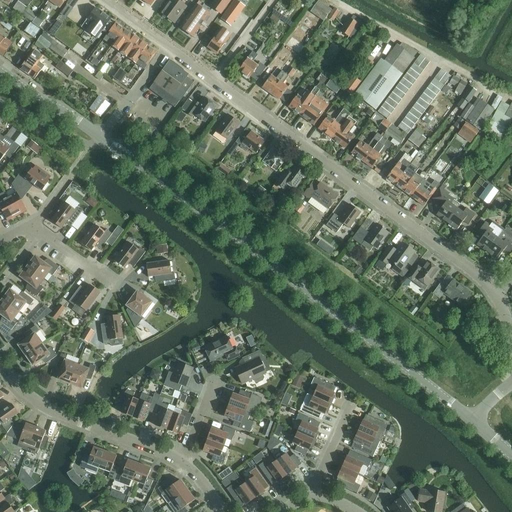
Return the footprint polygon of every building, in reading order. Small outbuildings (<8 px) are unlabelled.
[(65,0),(48,0),(48,1),(59,8),(64,2),(65,0)] [(73,9),(79,0),(69,0),(67,4),(73,9)] [(174,23),(186,6),(177,0),(170,0),(161,13),(174,23)] [(215,0),(215,2),(224,9),(230,0),(215,0)] [(235,0),(234,0),(221,19),(231,25),(244,7),(235,0)] [(310,12),(324,21),(332,9),(318,0),(310,12)] [(18,1),(13,8),(22,15),(27,8),(18,1)] [(192,36),(209,13),(196,4),(180,27),(192,36)] [(27,8),(22,15),(32,23),(37,15),(27,8)] [(87,20),(81,27),(96,39),(103,30),(103,31),(105,32),(112,23),(110,21),(111,19),(100,11),(99,11),(95,8),(87,20)] [(333,21),(340,12),(334,8),(328,18),(333,21)] [(274,12),(270,18),(277,24),(281,18),(274,12)] [(37,15),(32,23),(39,28),(45,20),(38,14),(37,15)] [(302,24),(315,32),(322,22),(315,18),(313,21),(306,17),(302,24)] [(340,31),(348,37),(357,24),(348,19),(340,31)] [(57,21),(49,32),(54,36),(62,25),(57,21)] [(0,24),(10,31),(13,27),(8,23),(6,25),(2,22),(0,24)] [(103,40),(111,46),(114,41),(124,28),(116,22),(103,40)] [(35,39),(40,31),(29,24),(24,31),(30,35),(35,39)] [(114,41),(111,46),(119,51),(122,47),(132,34),(124,28),(114,41)] [(222,28),(207,48),(217,55),(231,35),(222,28)] [(68,51),(43,33),(35,44),(46,52),(49,48),(63,59),(68,51)] [(0,54),(3,57),(13,43),(0,34),(0,54)] [(132,34),(122,47),(119,51),(128,57),(131,53),(140,40),(132,34)] [(305,46),(292,37),(286,45),(298,55),(305,46)] [(148,46),(140,40),(131,53),(128,57),(136,63),(148,46)] [(414,58),(413,58),(417,52),(401,43),(399,47),(396,45),(384,62),(381,59),(354,95),(375,110),(414,58)] [(148,46),(136,63),(140,66),(144,69),(147,65),(156,52),(148,46)] [(33,50),(20,69),(35,79),(41,70),(44,66),(39,62),(43,56),(33,50)] [(327,51),(324,55),(332,61),(335,57),(327,51)] [(247,59),(238,71),(249,79),(250,77),(256,81),(266,68),(260,63),(258,66),(253,62),(258,56),(256,55),(252,52),(247,59)] [(420,55),(413,64),(418,68),(425,58),(420,55)] [(121,60),(115,56),(112,61),(117,64),(121,60)] [(94,58),(91,62),(96,66),(99,62),(94,58)] [(425,58),(418,68),(423,72),(430,62),(425,58)] [(343,59),(338,66),(343,70),(348,63),(343,59)] [(103,61),(97,69),(99,71),(102,73),(108,66),(103,61)] [(187,75),(169,61),(149,89),(174,107),(192,82),(185,77),(187,75)] [(286,73),(292,64),(287,61),(281,69),(286,73)] [(413,64),(409,69),(419,76),(423,72),(418,68),(413,64)] [(132,68),(126,77),(131,80),(137,72),(132,68)] [(285,73),(270,94),(278,100),(279,99),(284,102),(291,93),(286,89),(287,88),(283,85),(289,77),(290,78),(295,71),(290,68),(286,74),(285,73)] [(409,69),(406,74),(416,81),(419,76),(409,69)] [(441,69),(434,79),(439,83),(446,73),(441,69)] [(113,78),(121,83),(126,76),(118,70),(113,78)] [(99,71),(95,77),(100,81),(104,75),(102,73),(99,71)] [(270,94),(285,73),(282,71),(276,79),(271,75),(262,88),(270,94)] [(446,73),(439,83),(444,86),(451,77),(446,73)] [(406,74),(402,79),(412,86),(416,81),(406,74)] [(453,76),(449,83),(458,88),(454,94),(457,95),(458,93),(461,95),(467,84),(453,76)] [(325,77),(316,88),(319,90),(320,91),(326,82),(328,80),(325,77)] [(353,77),(344,89),(351,94),(360,82),(353,77)] [(402,79),(399,83),(408,91),(412,86),(402,79)] [(434,79),(430,84),(440,91),(444,86),(439,83),(434,79)] [(331,80),(329,84),(338,91),(341,87),(333,81),(331,80)] [(399,83),(395,88),(405,95),(408,91),(399,83)] [(430,84),(427,89),(436,96),(440,91),(430,84)] [(470,86),(461,98),(468,103),(476,91),(470,86)] [(291,104),(289,106),(293,109),(292,110),(301,117),(309,104),(313,99),(315,96),(320,91),(319,90),(316,88),(315,87),(311,93),(307,91),(301,98),(297,95),(291,104)] [(395,88),(392,93),(401,100),(405,95),(395,88)] [(427,89),(423,93),(433,101),(436,96),(427,89)] [(389,97),(388,98),(398,105),(401,100),(392,93),(389,97)] [(423,93),(419,98),(429,105),(433,101),(423,93)] [(92,104),(89,109),(98,116),(100,117),(110,105),(110,104),(99,96),(92,104)] [(309,104),(301,117),(309,123),(313,126),(314,125),(322,114),(328,106),(315,96),(313,99),(309,104)] [(194,101),(193,103),(189,100),(182,109),(193,117),(194,115),(205,123),(217,107),(205,98),(200,105),(194,101)] [(386,101),(385,102),(394,110),(398,105),(388,98),(386,101)] [(419,98),(416,103),(426,110),(429,105),(419,98)] [(462,110),(468,103),(462,99),(457,106),(462,110)] [(480,131),(494,110),(480,101),(466,122),(468,123),(480,131)] [(385,102),(381,107),(391,114),(394,110),(385,102)] [(511,102),(510,106),(509,108),(500,104),(484,134),(503,144),(511,127),(511,102)] [(416,103),(412,108),(422,115),(426,110),(416,103)] [(466,120),(475,108),(469,104),(460,117),(466,120)] [(432,106),(427,112),(431,115),(436,109),(432,106)] [(381,107),(377,112),(387,119),(391,114),(381,107)] [(412,108),(409,113),(418,120),(422,115),(412,108)] [(370,109),(367,114),(373,118),(376,113),(370,109)] [(325,132),(324,134),(332,139),(350,115),(344,110),(335,122),(333,121),(333,122),(327,118),(320,128),(325,132)] [(409,113),(405,117),(415,125),(418,120),(409,113)] [(427,114),(422,120),(428,125),(433,119),(427,114)] [(228,140),(240,124),(228,115),(216,131),(228,140)] [(350,115),(332,139),(345,149),(354,137),(349,133),(354,126),(356,123),(349,117),(350,115)] [(405,117),(401,122),(411,130),(415,125),(405,117)] [(459,130),(465,122),(460,118),(454,126),(459,130)] [(385,119),(379,128),(386,133),(392,124),(385,119)] [(401,122),(398,127),(403,131),(407,134),(411,130),(401,122)] [(466,122),(461,130),(468,135),(464,140),(470,144),(473,139),(479,132),(466,122)] [(386,133),(383,137),(364,163),(372,169),(381,157),(378,154),(384,147),(383,146),(390,137),(400,144),(407,134),(403,131),(402,132),(396,129),(397,128),(392,124),(386,133)] [(239,144),(241,146),(240,147),(246,152),(249,148),(257,153),(265,142),(252,133),(251,133),(246,129),(237,143),(236,142),(231,149),(234,151),(239,144)] [(426,139),(415,131),(408,140),(418,148),(426,139)] [(352,151),(357,155),(356,157),(364,163),(383,137),(377,134),(368,147),(365,145),(364,145),(359,141),(352,151)] [(0,142),(0,161),(6,153),(11,156),(19,146),(5,136),(3,138),(0,142)] [(31,141),(27,145),(38,153),(41,149),(31,141)] [(201,143),(198,150),(204,153),(207,146),(201,143)] [(280,168),(287,159),(275,149),(272,150),(263,163),(271,169),(275,164),(280,168)] [(401,165),(399,163),(387,179),(395,185),(410,164),(404,160),(401,165)] [(231,171),(222,164),(218,170),(227,176),(231,171)] [(410,164),(395,185),(403,191),(415,175),(418,170),(414,167),(410,164)] [(15,179),(24,189),(29,182),(41,191),(48,182),(47,181),(50,177),(36,166),(32,170),(25,178),(19,174),(15,179)] [(276,185),(280,188),(284,191),(289,185),(295,190),(307,174),(297,166),(288,178),(283,174),(276,185)] [(419,177),(415,175),(403,191),(411,197),(423,180),(426,175),(431,169),(429,167),(425,174),(424,173),(421,174),(419,177)] [(7,198),(17,216),(27,211),(19,197),(27,193),(24,189),(15,179),(12,184),(16,193),(7,198)] [(426,183),(427,183),(423,180),(411,197),(419,203),(423,206),(423,207),(424,207),(440,185),(435,181),(430,186),(426,183)] [(329,210),(338,197),(321,184),(318,187),(313,184),(304,195),(310,200),(312,197),(329,210)] [(261,202),(268,192),(260,186),(253,196),(261,202)] [(436,216),(446,223),(457,209),(460,205),(448,196),(449,193),(441,187),(433,199),(443,207),(436,216)] [(492,187),(482,200),(488,204),(498,191),(492,187)] [(0,208),(7,221),(17,216),(7,198),(4,193),(0,194),(0,208)] [(90,197),(87,200),(88,204),(94,208),(97,203),(90,197)] [(72,226),(82,212),(76,208),(75,210),(65,202),(51,221),(61,229),(66,222),(72,226)] [(299,204),(295,210),(300,214),(305,208),(299,204)] [(349,229),(361,213),(350,205),(340,219),(335,215),(327,226),(337,234),(343,225),(349,229)] [(463,214),(457,209),(446,223),(457,231),(463,222),(468,226),(475,216),(466,209),(463,214)] [(477,245),(487,253),(503,230),(493,223),(490,227),(485,223),(478,233),(483,236),(477,245)] [(94,225),(80,243),(91,251),(96,244),(101,248),(106,242),(111,246),(117,238),(112,234),(106,230),(104,232),(94,225)] [(377,250),(389,234),(377,225),(370,234),(361,228),(353,239),(362,246),(365,241),(377,250)] [(511,250),(511,233),(509,231),(508,233),(503,230),(487,253),(497,260),(504,251),(509,255),(511,250)] [(320,240),(317,245),(321,248),(325,243),(320,240)] [(135,266),(145,252),(139,247),(138,250),(128,242),(114,261),(124,269),(129,262),(135,266)] [(380,260),(387,265),(390,262),(396,266),(393,270),(404,278),(408,271),(404,268),(408,263),(412,266),(418,257),(414,254),(415,253),(402,243),(397,251),(390,247),(380,260)] [(168,253),(167,244),(158,246),(156,246),(157,254),(168,253)] [(28,267),(44,279),(48,273),(52,276),(59,267),(49,259),(45,264),(35,257),(28,267)] [(158,283),(175,280),(174,273),(171,273),(169,261),(146,264),(148,277),(157,276),(158,283)] [(417,266),(408,278),(404,284),(407,287),(412,281),(413,282),(416,278),(428,287),(440,271),(428,262),(422,270),(417,266)] [(358,265),(353,271),(358,275),(363,269),(358,265)] [(44,279),(28,267),(20,277),(30,284),(26,289),(37,297),(43,288),(39,285),(44,279)] [(442,283),(433,295),(431,298),(436,302),(438,298),(440,300),(444,294),(462,307),(471,294),(453,281),(448,288),(442,283)] [(86,311),(100,293),(89,285),(84,292),(79,288),(68,302),(74,306),(76,304),(86,311)] [(2,300),(18,312),(26,302),(30,306),(34,301),(23,293),(20,298),(10,290),(2,300)] [(128,307),(125,311),(135,328),(142,318),(141,317),(152,302),(137,292),(126,306),(128,307)] [(11,330),(17,323),(16,320),(14,318),(18,312),(2,300),(0,303),(0,314),(5,318),(1,322),(1,323),(0,323),(0,332),(2,335),(10,329),(11,330)] [(59,304),(50,316),(56,320),(65,308),(59,304)] [(414,305),(409,312),(415,316),(420,309),(414,305)] [(110,340),(123,338),(119,315),(106,317),(108,326),(101,327),(103,344),(111,343),(110,340)] [(25,356),(42,344),(35,334),(39,331),(35,326),(25,333),(28,338),(18,345),(25,356)] [(88,328),(81,339),(88,343),(94,332),(88,328)] [(227,337),(204,348),(210,361),(225,355),(228,361),(239,356),(235,347),(232,349),(227,337)] [(198,343),(191,347),(193,352),(201,349),(198,343)] [(42,344),(25,356),(33,366),(43,359),(46,364),(57,356),(50,347),(46,350),(42,344)] [(242,384),(254,379),(255,382),(258,383),(262,381),(263,378),(262,375),(266,374),(259,358),(262,357),(260,350),(242,358),(244,364),(235,369),(242,384)] [(97,353),(92,360),(100,365),(105,359),(97,353)] [(70,384),(77,365),(65,361),(67,356),(61,354),(57,366),(62,368),(58,380),(70,384)] [(189,378),(193,369),(178,363),(174,373),(173,374),(169,372),(165,383),(164,386),(179,392),(180,389),(183,384),(188,386),(190,379),(189,378)] [(77,365),(70,384),(81,388),(86,377),(91,379),(96,367),(90,365),(88,370),(77,365)] [(152,371),(149,378),(157,381),(158,376),(157,373),(152,371)] [(313,397),(331,405),(334,399),(332,398),(334,393),(333,393),(336,387),(314,378),(311,385),(317,388),(313,397)] [(294,381),(292,386),(300,390),(302,384),(294,381)] [(133,417),(139,401),(132,398),(134,393),(127,390),(121,397),(119,402),(124,404),(121,413),(133,417)] [(233,394),(229,405),(250,413),(256,415),(262,398),(257,396),(245,392),(240,391),(238,396),(233,394)] [(139,401),(133,417),(144,422),(148,412),(153,414),(158,402),(160,397),(160,396),(155,394),(153,398),(142,394),(139,401)] [(307,394),(303,403),(300,411),(321,420),(324,415),(326,410),(329,411),(331,405),(313,397),(307,394)] [(167,430),(173,414),(166,411),(168,406),(162,403),(164,398),(160,397),(158,402),(153,414),(159,416),(155,426),(167,430)] [(0,423),(7,433),(13,425),(14,424),(10,419),(18,414),(12,404),(5,409),(2,405),(0,406),(0,423)] [(250,413),(229,405),(224,417),(234,421),(232,426),(250,433),(254,422),(248,420),(250,413)] [(173,414),(167,430),(178,434),(182,425),(188,427),(192,415),(182,411),(180,416),(173,414)] [(297,433),(315,441),(318,435),(316,434),(318,429),(320,423),(299,414),(295,421),(301,424),(297,433)] [(380,441),(387,425),(366,415),(363,421),(361,425),(359,424),(356,430),(380,441)] [(268,421),(265,428),(272,431),(275,424),(268,421)] [(13,425),(7,433),(5,435),(19,441),(17,447),(27,450),(36,428),(26,424),(23,429),(13,425)] [(277,425),(273,435),(278,437),(283,428),(277,425)] [(207,440),(224,446),(226,439),(232,441),(235,431),(224,426),(222,432),(212,428),(207,440)] [(38,450),(39,448),(45,450),(49,439),(44,437),(46,431),(36,428),(27,450),(26,452),(34,455),(37,453),(38,451),(38,450)] [(380,441),(356,430),(353,437),(355,438),(353,442),(354,442),(351,448),(373,458),(380,441)] [(315,441),(297,433),(292,443),(297,445),(294,451),(305,456),(308,450),(308,451),(310,446),(313,447),(315,441)] [(224,446),(207,440),(203,451),(213,455),(211,461),(223,465),(227,454),(221,452),(224,446)] [(85,470),(91,472),(97,474),(99,468),(105,452),(93,447),(90,457),(84,455),(80,467),(85,469),(85,470)] [(340,466),(358,474),(362,465),(368,468),(371,460),(350,451),(347,457),(347,456),(345,461),(343,460),(340,466)] [(114,480),(118,468),(113,466),(116,456),(105,452),(99,468),(110,472),(108,478),(114,480)] [(277,461),(288,477),(294,473),(292,471),(296,468),(301,464),(294,454),(289,458),(286,454),(277,461)] [(118,468),(114,480),(131,486),(133,481),(139,464),(128,460),(124,470),(118,468)] [(288,477),(277,461),(269,467),(265,461),(258,466),(272,485),(277,482),(281,479),(283,481),(288,477)] [(151,469),(139,464),(133,481),(144,485),(142,490),(148,493),(153,481),(147,479),(151,469)] [(358,474),(340,466),(337,472),(339,473),(337,478),(338,478),(335,484),(357,493),(360,486),(354,483),(358,474)] [(245,484),(256,500),(262,496),(261,494),(265,491),(264,491),(269,487),(256,468),(249,473),(253,478),(245,484)] [(74,470),(67,473),(71,480),(79,487),(84,482),(76,474),(74,470)] [(30,476),(22,483),(28,490),(36,483),(30,476)] [(378,476),(376,482),(382,485),(384,479),(378,476)] [(228,477),(221,482),(225,487),(232,483),(228,477)] [(168,482),(157,489),(168,504),(173,501),(187,490),(180,480),(171,486),(168,482)] [(226,489),(240,508),(245,505),(246,505),(249,502),(251,504),(256,500),(245,484),(237,489),(233,484),(226,489)] [(186,506),(194,500),(187,490),(173,501),(168,504),(173,511),(188,511),(189,511),(186,506)] [(429,511),(441,511),(445,493),(430,491),(430,492),(420,490),(418,502),(428,503),(427,511),(429,511)] [(377,496),(370,491),(365,498),(372,503),(377,496)] [(390,511),(410,511),(408,508),(413,505),(405,493),(399,497),(400,499),(388,508),(390,511)] [(0,511),(14,511),(10,506),(14,503),(9,495),(4,498),(5,499),(0,501),(0,511)]
